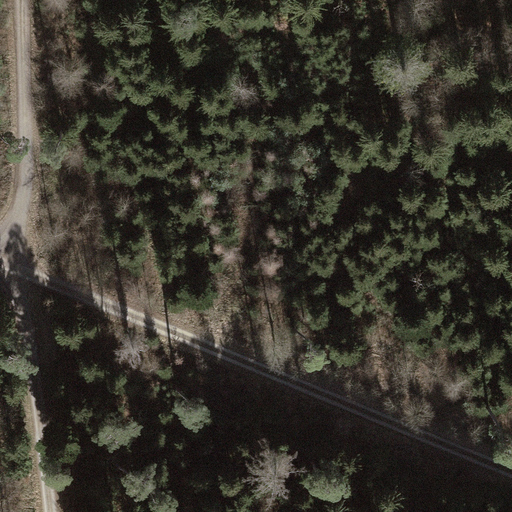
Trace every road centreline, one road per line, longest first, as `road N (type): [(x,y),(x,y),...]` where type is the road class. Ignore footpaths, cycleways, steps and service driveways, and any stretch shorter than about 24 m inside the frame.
road 1 (track): [(511,471),(0,263)]
road 2 (track): [(50,511),(22,273),(25,0)]
